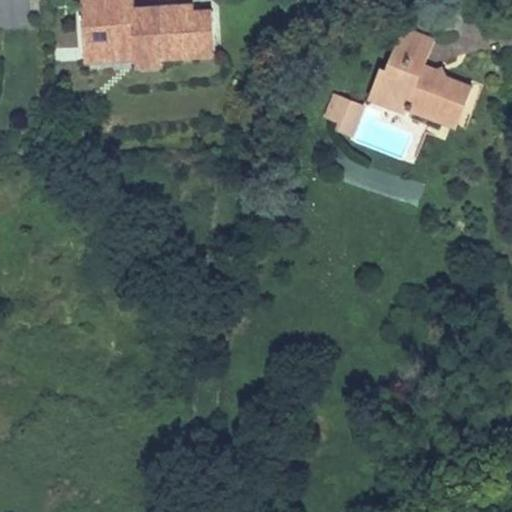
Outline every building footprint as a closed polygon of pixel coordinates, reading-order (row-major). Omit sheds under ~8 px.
[(128,13),(127,0),(82,0),(86,60),(137,57),(137,63),(165,62),(198,59),(197,44),(215,43),(214,14),(195,15),(195,9),(160,11),(160,19),(136,20),(128,13)] [(160,11),(128,13),(136,20),(160,19),(160,11)] [(383,68),(371,98),(409,112),(410,108),(435,117),(452,109),(456,99),(468,104),(474,86),(449,77),(439,81),(433,68),(426,65),(436,40),(404,28),(393,57),(397,58),(392,71),(383,68)] [(215,43),(197,44),(198,59),(216,58),(215,43)] [(137,57),(86,60),(87,67),(137,63),(137,57)] [(165,62),(137,63),(137,71),(165,69),(165,62)] [(358,131),(366,101),(330,92),(322,123),(358,131)] [(452,109),(435,117),(459,126),(468,104),(456,99),(452,109)]
